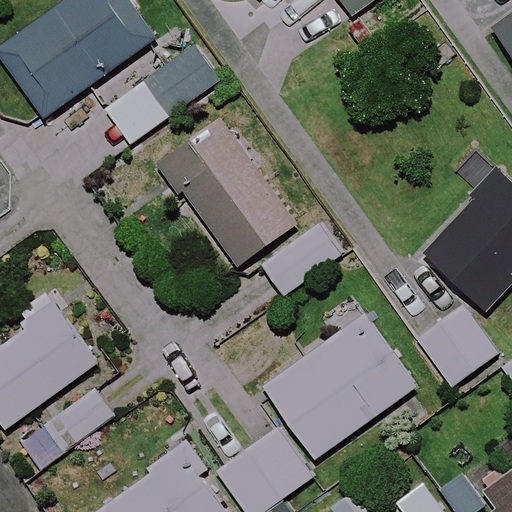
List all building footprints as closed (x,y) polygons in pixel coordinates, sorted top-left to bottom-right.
[(159,39),(130,0),(70,0),(0,50),(0,55),(46,120),(159,39)] [(378,0),(338,0),(352,19),(378,0)] [(511,14),(490,30),(511,62),(511,14)] [(224,81),(198,45),(105,111),(131,147),(224,81)] [(299,222),(223,120),(163,164),(239,267),(299,222)] [(511,289),(511,189),(497,176),(424,256),(488,315),(511,289)] [(338,259),(317,229),(264,266),(285,296),(338,259)] [(499,355),(466,306),(418,338),(451,388),(499,355)] [(100,364),(60,308),(0,350),(0,420),(7,430),(100,364)] [(417,389),(366,316),(265,388),(317,460),(417,389)] [(116,418),(96,390),(20,444),(41,472),(116,418)] [(266,511),(315,478),(279,429),(220,471),(249,511),(266,511)] [(511,511),(511,435),(492,448),(507,471),(484,486),(500,511),(511,511)] [(225,511),(201,479),(210,472),(190,445),(98,511),(225,511)]
